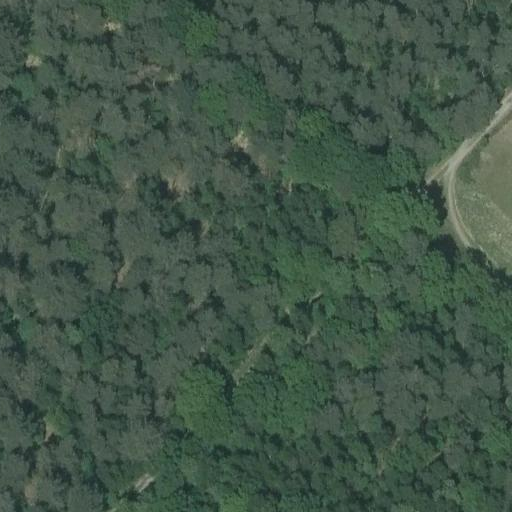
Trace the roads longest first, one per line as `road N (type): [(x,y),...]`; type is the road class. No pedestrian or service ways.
road 1 (track): [(125,511),(410,206)]
road 2 (track): [(410,206),(511,99)]
road 3 (track): [(410,206),(511,298)]
